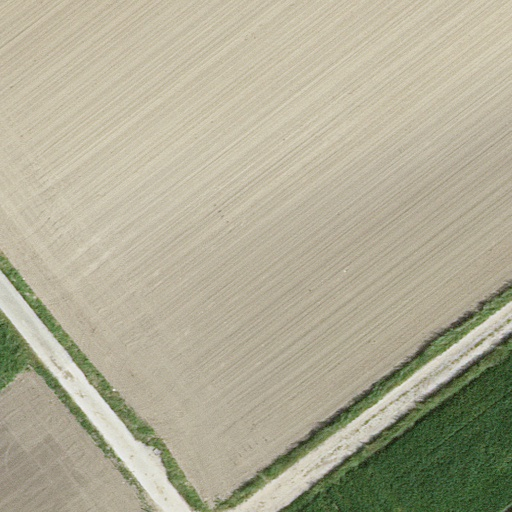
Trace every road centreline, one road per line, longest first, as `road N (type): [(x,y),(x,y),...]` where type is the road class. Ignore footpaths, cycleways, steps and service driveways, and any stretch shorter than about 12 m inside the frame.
road 1 (track): [(511,325),(266,511)]
road 2 (track): [(174,511),(0,292)]
